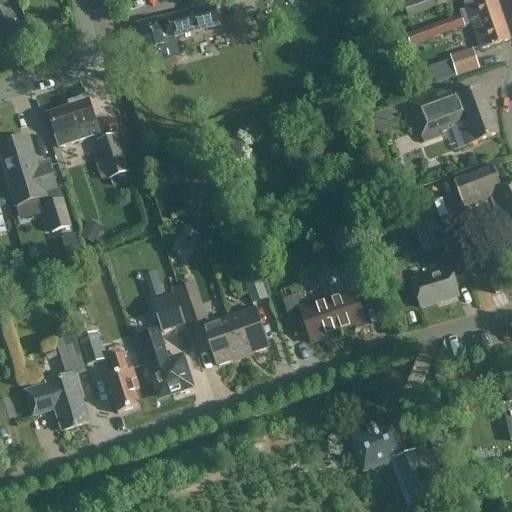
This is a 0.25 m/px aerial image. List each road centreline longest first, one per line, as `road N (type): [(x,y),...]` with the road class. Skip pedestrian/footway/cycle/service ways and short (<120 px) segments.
road 1 (residential): [(0,486),(511,311)]
road 2 (residential): [(0,91),(81,65),(77,0)]
